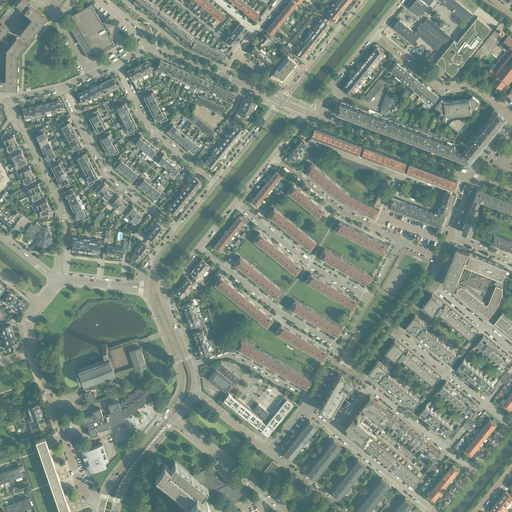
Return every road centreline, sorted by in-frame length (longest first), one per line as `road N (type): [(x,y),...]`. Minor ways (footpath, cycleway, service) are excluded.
road 1 (residential): [(56,281),(65,218),(7,100)]
road 2 (residential): [(471,470),(369,386),(334,430)]
road 3 (residential): [(177,230),(104,169),(63,86)]
road 4 (residential): [(475,176),(307,113)]
road 5 (residential): [(339,347),(278,312),(197,246)]
road 6 (residential): [(101,503),(80,485),(33,351)]
road 7 (residential): [(511,115),(471,83),(439,87),(372,33)]
road 8 (residential): [(367,297),(309,264),(235,201)]
road 9 (residential): [(215,183),(151,131),(115,63)]
road 10 (residential): [(511,422),(391,326)]
road 11 (residential): [(173,417),(289,511)]
road 12 (tertiary): [(149,287),(182,371),(165,411)]
road 13 (tertiary): [(365,0),(281,103)]
road 14 (residential): [(191,366),(231,356),(309,399)]
road 15 (residential): [(434,511),(334,430)]
road 16 (residential): [(297,176),(323,145),(398,173)]
